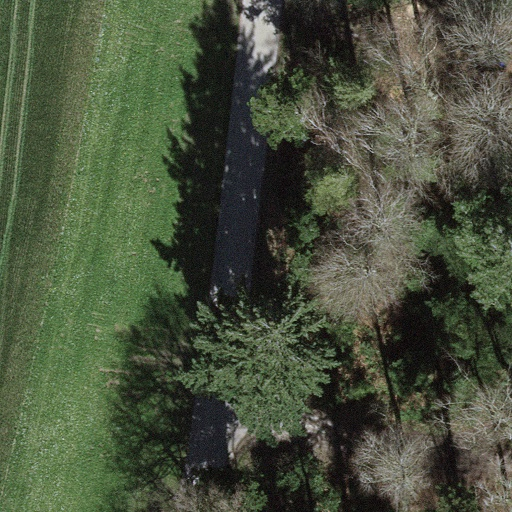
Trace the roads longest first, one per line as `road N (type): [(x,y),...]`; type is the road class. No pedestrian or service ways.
road 1 (unclassified): [(260,0),(194,511)]
road 2 (track): [(210,390),(511,464)]
